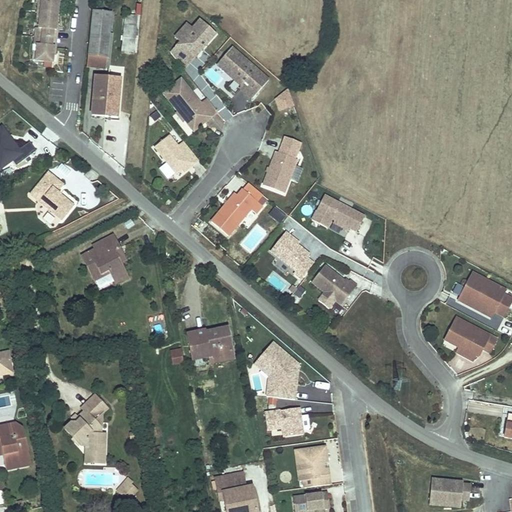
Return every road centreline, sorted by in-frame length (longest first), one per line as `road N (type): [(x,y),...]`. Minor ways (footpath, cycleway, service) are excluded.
road 1 (unclassified): [(511,468),(445,446),(397,418),(60,130)]
road 2 (unknown): [(138,196),(34,255),(32,300),(48,371),(61,386)]
road 3 (residential): [(60,130),(71,107),(82,0)]
